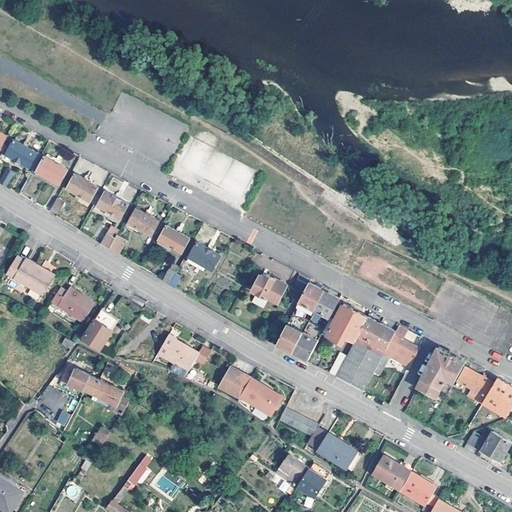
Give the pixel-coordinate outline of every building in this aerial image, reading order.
[(10,137),(0,131),(0,150),(2,152),(10,137)] [(2,152),(32,169),(40,154),(10,137),(2,152)] [(68,169),(40,154),(32,169),(30,172),(35,174),(36,172),(60,184),(68,169)] [(15,167),(9,163),(0,178),(0,182),(4,186),(15,167)] [(98,186),(74,173),(66,188),(75,193),(89,201),(93,203),(101,189),(97,187),(98,186)] [(128,203),(105,191),(97,205),(120,218),(128,203)] [(89,201),(75,193),(73,197),(87,205),(89,201)] [(63,203),(56,199),(50,210),(57,215),(63,203)] [(158,220),(136,208),(127,222),(150,235),(158,220)] [(189,238),(167,225),(159,240),(171,247),(181,252),(189,238)] [(108,248),(116,233),(109,229),(101,244),(108,248)] [(125,238),(116,233),(108,248),(117,253),(125,238)] [(171,247),(159,240),(157,244),(169,251),(171,247)] [(220,255),(197,243),(189,257),(206,266),(212,269),(220,255)] [(59,271),(28,256),(26,259),(20,256),(11,274),(49,293),(59,271)] [(206,266),(189,257),(186,262),(204,271),(206,266)] [(169,284),(175,271),(179,266),(173,263),(162,280),(169,284)] [(182,275),(175,271),(169,284),(175,288),(182,275)] [(265,277),(260,274),(252,290),(278,303),(287,285),(266,275),(265,277)] [(296,306),(296,305),(299,301),(309,282),(310,280),(299,274),(293,284),(299,287),(290,304),(296,306)] [(314,309),(324,290),(309,282),(299,301),(314,309)] [(86,291),(74,283),(72,287),(66,283),(57,298),(89,317),(101,298),(86,289),(86,291)] [(27,293),(29,288),(17,284),(15,288),(27,293)] [(340,298),(324,290),(314,309),(330,317),(340,298)] [(355,340),(358,334),(368,316),(344,304),(335,320),(327,335),(344,343),(347,336),(355,340)] [(299,310),(295,308),(293,312),(306,319),(308,314),(299,309),(299,310)] [(117,321),(101,310),(89,326),(83,336),(99,347),(117,321)] [(292,350),(302,332),(299,330),(303,320),(305,321),(306,319),(293,312),(276,342),(292,350)] [(368,316),(358,334),(363,336),(361,342),(373,348),(373,350),(382,356),(383,353),(395,330),(368,316)] [(330,317),(324,328),(322,332),(327,335),(335,320),(330,317)] [(308,325),(322,332),(324,328),(310,321),(308,325)] [(395,330),(383,353),(409,366),(419,348),(401,338),(406,329),(398,325),(395,330)] [(178,333),(170,329),(157,347),(189,366),(196,354),(204,359),(211,345),(203,341),(200,348),(177,335),(178,333)] [(318,340),(302,332),(292,350),(308,359),(318,340)] [(363,336),(358,334),(355,340),(343,363),(336,376),(364,391),(373,372),(382,356),(373,350),(373,348),(361,342),(363,336)] [(75,340),(66,335),(63,341),(71,346),(75,340)] [(465,361),(438,346),(414,393),(421,397),(425,390),(437,396),(446,380),(448,378),(454,381),(465,361)] [(389,356),(383,353),(382,356),(373,372),(378,375),(389,356)] [(99,379),(91,375),(85,388),(96,393),(94,399),(122,411),(132,398),(123,394),(124,391),(110,384),(118,366),(109,360),(99,379)] [(331,374),(336,376),(343,363),(338,360),(331,374)] [(84,390),(85,388),(91,375),(68,364),(61,379),(84,390)] [(250,378),(229,366),(216,386),(237,398),(238,396),(250,378)] [(484,399),(495,382),(465,367),(458,381),(472,388),(469,395),(476,399),(478,396),(484,399)] [(250,378),(238,396),(270,416),(281,398),(280,395),(250,377),(250,378)] [(511,386),(497,378),(495,382),(484,399),(483,400),(506,415),(511,405),(511,386)] [(317,423),(285,407),(279,418),(311,435),(313,433),(317,423)] [(56,422),(66,426),(71,414),(61,410),(56,422)] [(107,429),(102,426),(94,440),(102,445),(112,429),(109,427),(107,429)] [(361,452),(328,432),(326,435),(317,429),(310,442),(318,447),(317,449),(351,470),(361,452)] [(491,457),(499,462),(505,452),(511,441),(493,431),(487,442),(484,440),(488,433),(483,431),(481,436),(473,431),(466,442),(478,450),(480,448),(492,455),(491,457)] [(95,458),(85,450),(82,456),(91,463),(95,458)] [(509,454),(505,452),(499,462),(504,465),(509,454)] [(306,466),(288,454),(278,468),(286,473),(284,476),(295,483),(306,466)] [(401,489),(411,471),(384,455),(373,473),(400,490),(401,489)] [(330,471),(313,461),(296,485),(313,496),(330,471)] [(433,508),(438,499),(432,496),(437,485),(427,479),(425,482),(419,478),(420,475),(412,471),(411,471),(401,489),(416,498),(415,500),(418,501),(419,499),(433,508)] [(22,491),(0,476),(0,505),(9,511),(22,491)] [(288,492),(291,484),(282,480),(279,489),(288,492)] [(72,498),(79,491),(73,485),(66,491),(72,498)] [(306,496),(303,506),(311,508),(314,499),(306,496)] [(114,499),(113,499),(107,507),(113,511),(123,511),(115,506),(118,503),(114,499)] [(460,511),(438,499),(433,508),(429,511),(460,511)]
